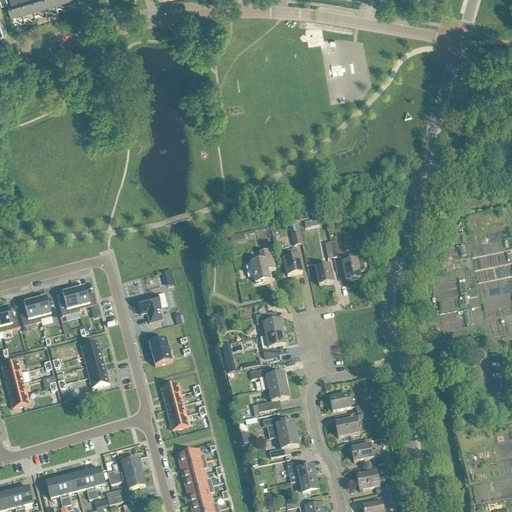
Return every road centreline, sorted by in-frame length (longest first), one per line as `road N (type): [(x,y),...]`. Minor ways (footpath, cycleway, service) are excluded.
road 1 (residential): [(396,365),(391,287),(458,39)]
road 2 (residential): [(154,17),(257,9),(458,39)]
road 3 (residential): [(148,419),(107,260),(0,288)]
road 4 (residential): [(0,64),(154,17)]
road 5 (residential): [(1,462),(148,419)]
road 6 (residential): [(427,511),(396,365)]
road 7 (residential): [(342,511),(316,442),(310,399),(319,382)]
